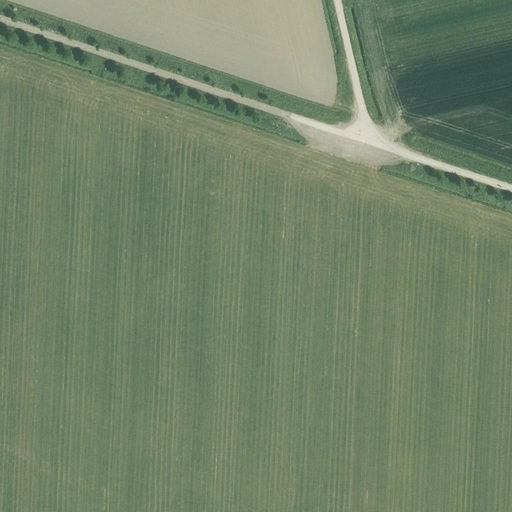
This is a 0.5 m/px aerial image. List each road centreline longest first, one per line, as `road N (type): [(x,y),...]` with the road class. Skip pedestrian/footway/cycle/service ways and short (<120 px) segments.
road 1 (track): [(362,139),(0,19)]
road 2 (unclassified): [(511,188),(362,139),(335,0)]
